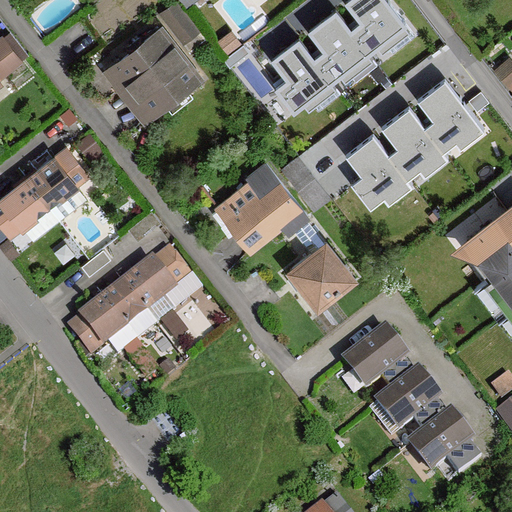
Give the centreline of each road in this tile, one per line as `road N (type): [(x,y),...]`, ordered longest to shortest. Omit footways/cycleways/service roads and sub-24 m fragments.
road 1 (residential): [(0,273),(186,511)]
road 2 (residential): [(429,0),(511,108)]
